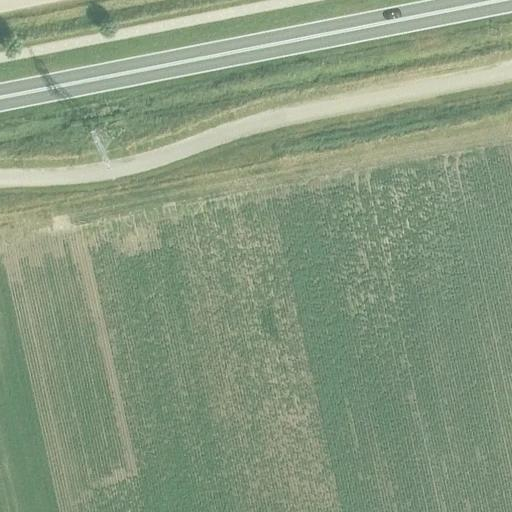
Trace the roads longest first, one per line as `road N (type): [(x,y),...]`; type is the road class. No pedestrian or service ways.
road 1 (unclassified): [(0,178),(128,167),(272,120),(511,72)]
road 2 (trunk): [(0,94),(474,0)]
